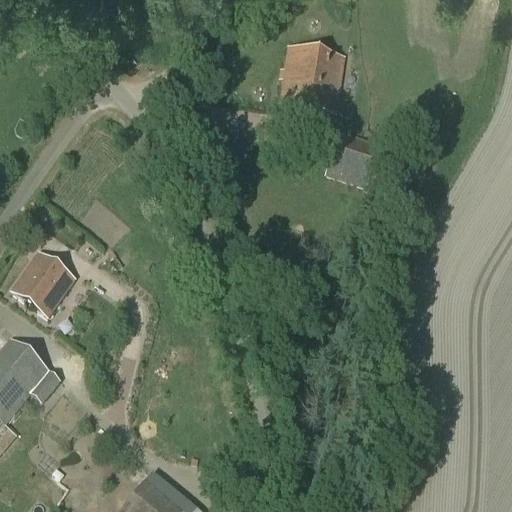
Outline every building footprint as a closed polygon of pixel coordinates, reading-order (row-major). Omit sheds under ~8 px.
[(343,61),(287,52),(279,109),(335,117),(343,61)] [(338,136),(328,168),(324,180),(366,194),(369,186),(380,150),(338,136)] [(46,323),(46,322),(59,304),(75,283),(38,256),(9,296),(46,323)] [(0,434),(29,400),(41,409),(60,386),(10,344),(0,355),(0,434)] [(123,511),(191,511),(151,477),(123,511)]
